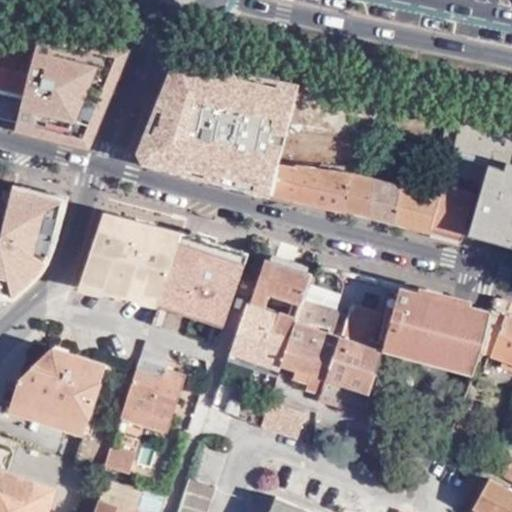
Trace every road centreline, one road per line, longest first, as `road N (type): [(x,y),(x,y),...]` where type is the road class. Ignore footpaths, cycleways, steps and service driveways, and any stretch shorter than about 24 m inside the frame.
road 1 (secondary): [(100,165),(481,266)]
road 2 (primary): [(214,20),(278,46),(511,94)]
road 3 (primary): [(511,58),(245,0)]
road 4 (residential): [(481,266),(421,466),(395,484)]
road 5 (residential): [(395,484),(199,419)]
road 6 (residential): [(220,355),(43,302)]
road 7 (residential): [(100,165),(151,23)]
road 8 (residential): [(100,165),(43,302)]
